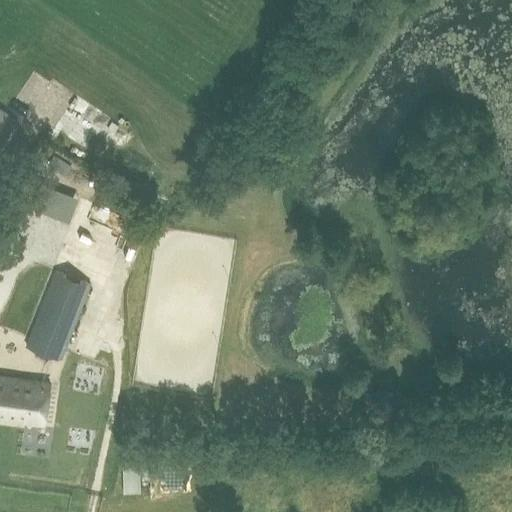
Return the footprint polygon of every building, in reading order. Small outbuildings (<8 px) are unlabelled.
[(0,107),(0,144),(17,119),(0,107)] [(61,245),(77,219),(53,205),(38,232),(61,245)] [(55,270),(26,345),(61,358),(90,284),(55,270)] [(0,417),(44,424),(50,382),(0,374),(0,417)] [(0,419),(0,442),(7,444),(14,424),(0,419)] [(145,481),(145,458),(132,458),(132,481),(145,481)]
